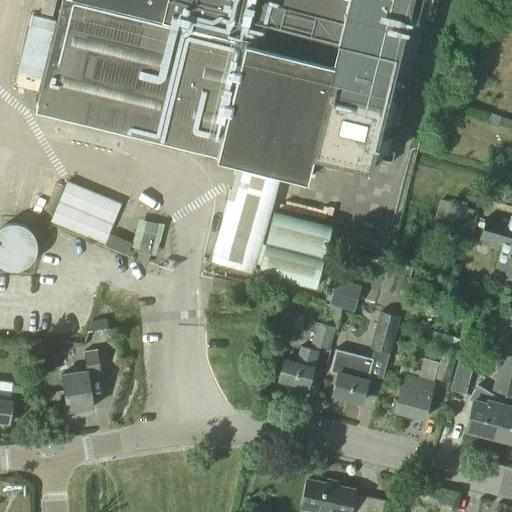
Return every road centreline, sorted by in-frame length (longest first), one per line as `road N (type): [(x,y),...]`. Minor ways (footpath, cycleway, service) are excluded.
road 1 (residential): [(511,490),(285,432),(209,432),(51,457)]
road 2 (unknown): [(190,299),(192,205),(183,179),(0,116)]
road 3 (unknown): [(0,302),(58,296),(82,263),(190,299)]
road 4 (unknown): [(192,434),(190,299)]
